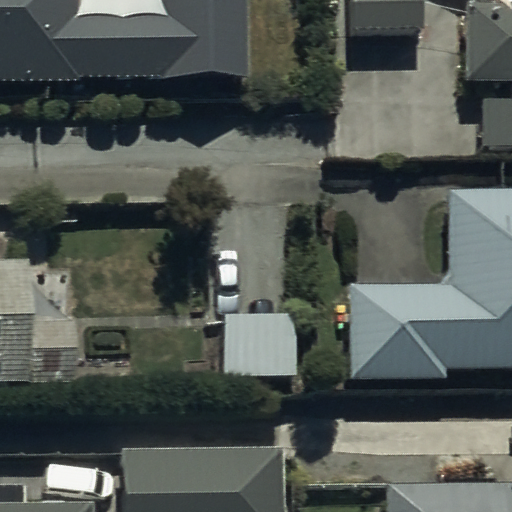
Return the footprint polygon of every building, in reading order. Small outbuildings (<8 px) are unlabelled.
[(0,0),(0,96),(241,92),(239,0),(150,0),(150,25),(69,27),(68,0),(0,0)] [(413,0),(345,0),(346,46),(414,46),(413,0)] [(511,0),(501,0),(502,23),(458,24),(459,99),(511,97),(511,0)] [(511,111),(478,112),(478,165),(511,165),(511,111)] [(511,206),(442,207),(441,298),(342,298),(343,393),(440,393),(440,388),(511,387),(511,206)] [(0,404),(18,404),(18,399),(68,398),(67,338),(21,338),(21,280),(0,279),(0,404)] [(290,331),(214,333),(215,395),(292,393),(290,331)] [(276,511),(275,460),(117,463),(117,511),(276,511)] [(511,511),(511,496),(379,499),(379,511),(511,511)] [(0,500),(0,511),(17,511),(18,501),(0,500)]
